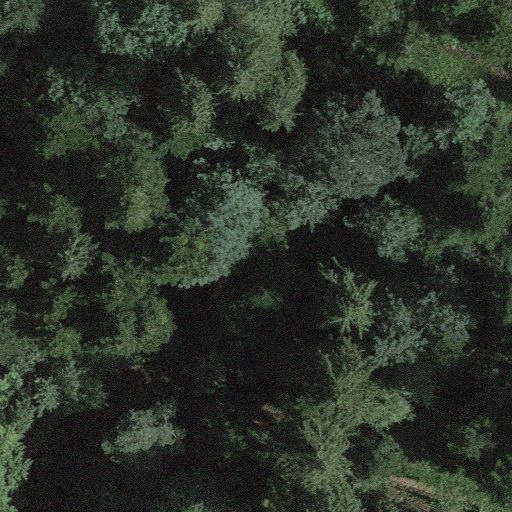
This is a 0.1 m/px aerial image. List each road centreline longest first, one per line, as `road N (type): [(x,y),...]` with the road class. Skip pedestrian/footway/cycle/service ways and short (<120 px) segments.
road 1 (track): [(11,511),(1,441),(13,405),(37,382),(79,363),(136,364),(511,500)]
road 2 (track): [(344,0),(511,94)]
